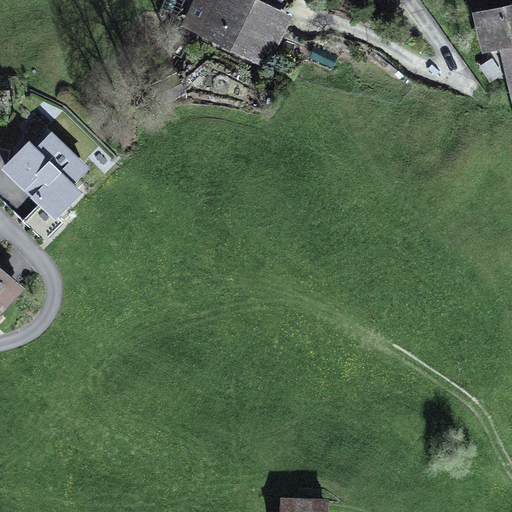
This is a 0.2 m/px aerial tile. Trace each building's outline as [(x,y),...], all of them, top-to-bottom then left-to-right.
[(294,13),(266,0),(193,0),(181,25),(267,67),(294,13)] [(511,0),(472,10),(482,51),(500,47),(511,100),(511,0)] [(37,145),(29,138),(2,167),(39,203),(22,221),(44,241),(63,222),(57,217),(83,190),(74,182),(90,166),(52,130),(37,145)] [(0,264),(0,315),(25,286),(0,264)] [(327,511),(328,498),(280,496),(279,511),(327,511)]
